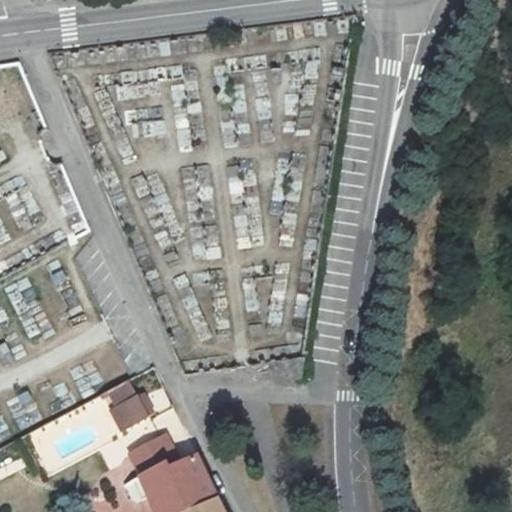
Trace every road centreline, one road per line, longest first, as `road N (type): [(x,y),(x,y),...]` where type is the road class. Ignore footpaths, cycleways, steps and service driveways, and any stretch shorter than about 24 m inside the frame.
road 1 (unclassified): [(17,32),(178,387)]
road 2 (tertiary): [(17,32),(278,2)]
road 3 (tertiary): [(376,208),(440,8)]
road 4 (tertiary): [(384,12),(390,68),(376,208)]
road 5 (tertiary): [(350,394),(376,208)]
road 6 (unclassified): [(350,394),(178,387)]
road 7 (unclassified): [(178,387),(241,511)]
